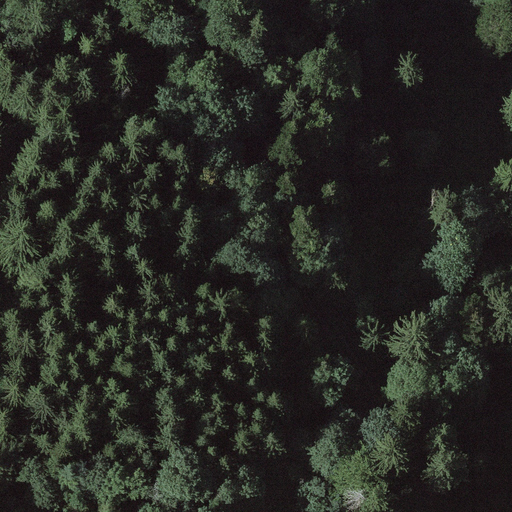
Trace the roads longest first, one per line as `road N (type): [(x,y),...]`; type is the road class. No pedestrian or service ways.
road 1 (track): [(168,0),(265,230),(289,369),(287,450),(262,511)]
road 2 (track): [(265,230),(348,348),(422,511)]
